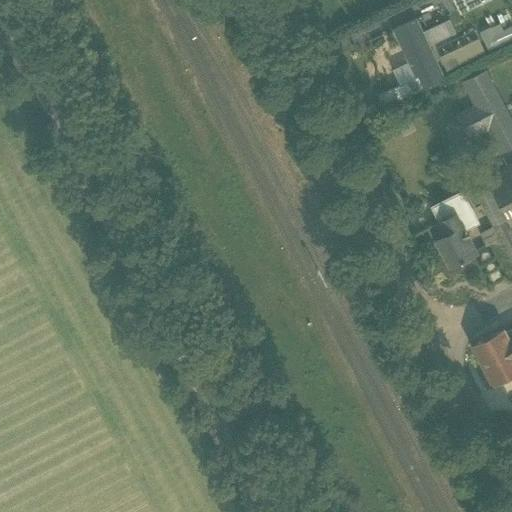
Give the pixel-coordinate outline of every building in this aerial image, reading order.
[(453,0),(461,14),(489,0),(453,0)] [(405,98),(422,90),(447,78),(420,19),(394,31),(385,35),(385,36),(366,45),(373,59),(393,50),(391,45),(399,41),(416,77),(399,86),(405,98)] [(494,34),(491,27),(479,32),(488,50),(511,39),(511,26),(504,30),(494,34)] [(439,56),(446,70),(487,50),(480,36),(439,56)] [(332,59),(322,64),(326,73),(336,68),(332,59)] [(511,120),(490,67),(462,79),(473,104),(456,111),(467,138),(487,130),(497,153),(511,146),(511,120)] [(511,226),(511,164),(471,186),(511,261),(511,226)] [(477,221),(470,206),(437,223),(444,236),(437,239),(451,266),(476,253),(463,227),(477,221)] [(511,328),(506,332),(504,329),(473,345),(493,384),(511,374),(511,328)]
